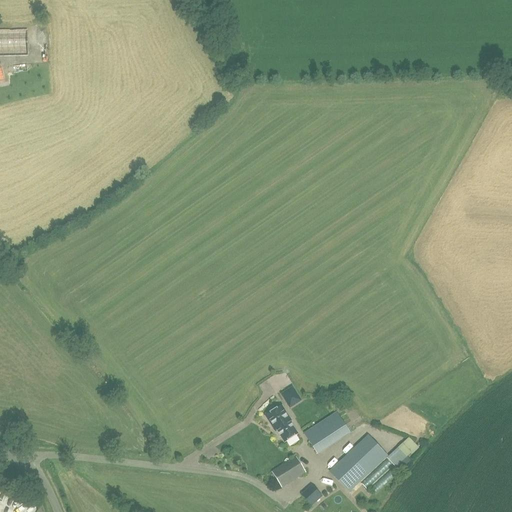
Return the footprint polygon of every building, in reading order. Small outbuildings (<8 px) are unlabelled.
[(0,31),(0,56),(28,56),(27,31),(0,31)] [(279,438),(280,437),(284,442),(298,434),(289,421),(291,420),(281,406),(272,412),(271,411),(265,415),(266,416),(265,417),(273,429),(274,428),(277,432),(276,433),(279,438)] [(317,454),(349,432),(336,412),(304,433),(317,454)] [(348,492),(386,456),(367,436),(329,471),(348,492)] [(395,468),(407,457),(399,448),(387,459),(395,468)] [(283,487),(306,471),(296,457),(273,473),(283,487)] [(312,507),(323,497),(311,484),(300,494),(312,507)]
